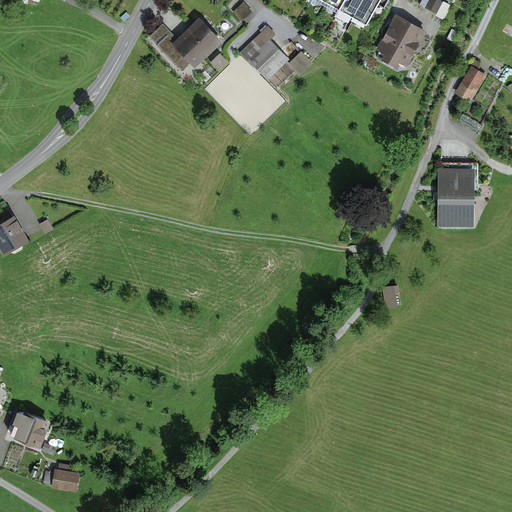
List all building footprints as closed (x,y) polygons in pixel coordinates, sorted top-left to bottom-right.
[(344,0),(318,0),(339,11),(344,0)] [(380,0),(344,0),(339,11),(366,26),(380,0)] [(437,13),(442,2),(437,0),(430,0),(426,9),(437,13)] [(243,22),(253,12),(244,3),(234,13),(243,22)] [(427,31),(396,16),(378,52),(385,56),(382,62),(397,70),(400,64),(409,68),(427,31)] [(191,66),(218,41),(198,19),(171,44),(191,66)] [(288,61),(262,33),(240,53),(265,81),(288,61)] [(213,62),(218,71),(229,65),(223,56),(213,62)] [(471,102),(486,75),(472,67),(457,94),(471,102)] [(475,167),(438,166),(438,226),(474,226),(475,167)] [(15,212),(0,220),(0,245),(4,253),(30,238),(15,212)] [(382,287),(385,309),(396,307),(394,294),(398,294),(396,285),(382,287)] [(48,424),(21,413),(13,436),(39,446),(48,424)] [(82,473),(57,469),(54,486),(79,491),(82,473)]
